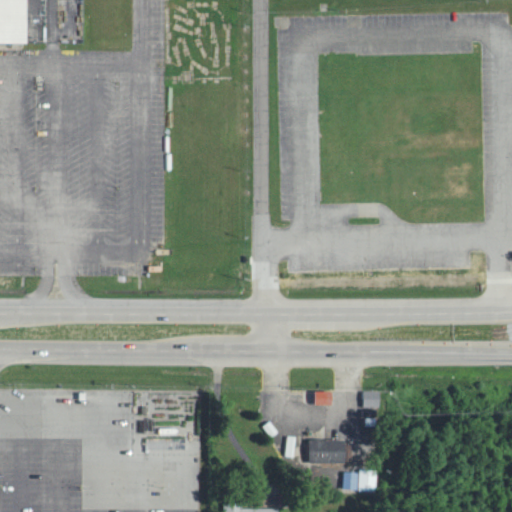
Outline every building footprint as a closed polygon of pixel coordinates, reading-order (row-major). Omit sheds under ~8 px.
[(334,389),(317,390),(317,403),(335,402),(334,389)] [(382,406),(382,389),(366,389),(366,406),(382,406)] [(154,407),(133,407),(133,421),(153,421),(154,407)] [(348,460),(347,437),(311,438),(311,461),(348,460)] [(380,468),(363,467),(362,489),(379,489),(380,468)] [(346,487),(361,488),(361,470),(346,470),(346,487)]
